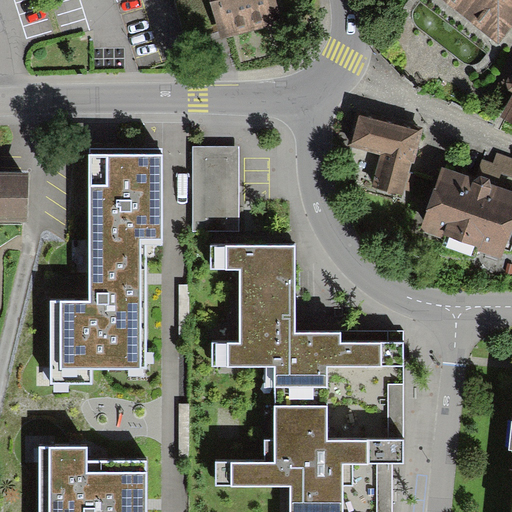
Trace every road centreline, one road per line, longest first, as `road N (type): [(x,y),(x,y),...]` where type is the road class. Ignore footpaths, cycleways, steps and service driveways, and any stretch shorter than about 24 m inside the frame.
road 1 (tertiary): [(315,98),(0,101)]
road 2 (residential): [(457,307),(394,290),(338,244),(312,166),(315,98)]
road 3 (residential): [(457,307),(436,511)]
road 4 (residential): [(339,55),(511,143)]
